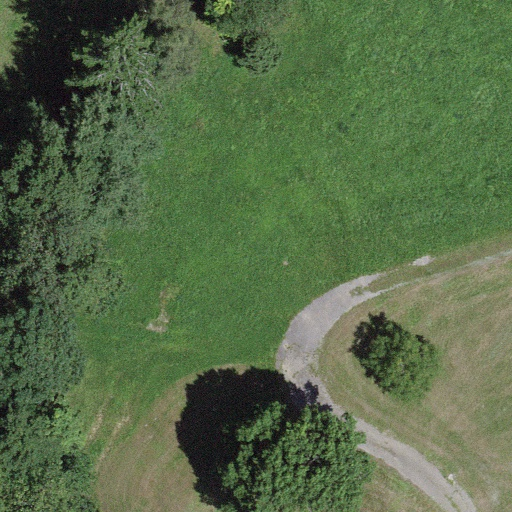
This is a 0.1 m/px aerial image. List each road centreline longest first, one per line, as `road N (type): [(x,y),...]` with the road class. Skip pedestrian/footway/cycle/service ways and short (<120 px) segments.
road 1 (track): [(511,249),(420,269),(321,315),(294,379),(204,511)]
road 2 (track): [(76,511),(128,422),(183,377),(236,368),(294,379)]
road 3 (track): [(467,511),(428,473),(294,379)]
